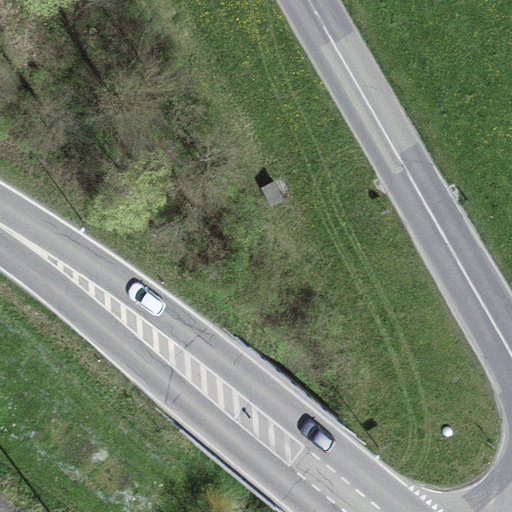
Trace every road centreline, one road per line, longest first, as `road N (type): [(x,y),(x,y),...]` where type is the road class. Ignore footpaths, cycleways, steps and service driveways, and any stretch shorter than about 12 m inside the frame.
road 1 (primary): [(0,233),(369,511)]
road 2 (unclassified): [(511,336),(321,0)]
